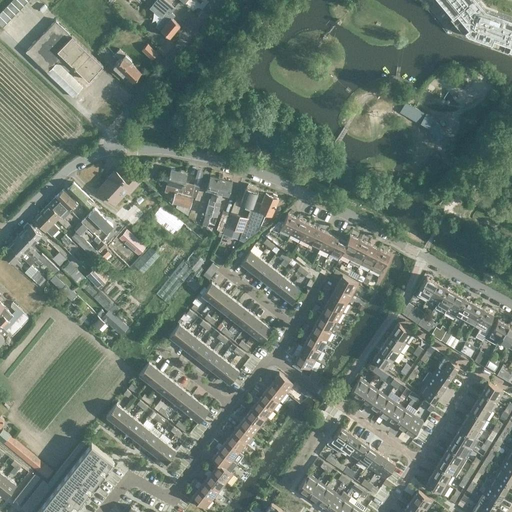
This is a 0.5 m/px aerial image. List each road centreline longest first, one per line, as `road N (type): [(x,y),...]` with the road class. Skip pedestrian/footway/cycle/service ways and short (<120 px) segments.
road 1 (residential): [(511,304),(236,164),(160,149),(109,150)]
road 2 (residential): [(103,511),(134,478),(174,492),(231,405)]
road 3 (unclassified): [(109,150),(113,128),(218,0)]
road 4 (residential): [(416,462),(275,357)]
road 5 (residential): [(0,234),(71,166),(109,150)]
